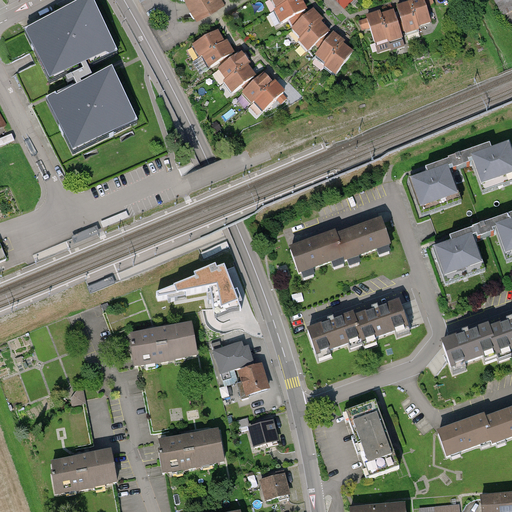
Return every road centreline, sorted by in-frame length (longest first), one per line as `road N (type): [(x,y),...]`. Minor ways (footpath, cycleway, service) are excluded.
road 1 (tertiary): [(124,0),(238,228),(299,405)]
road 2 (residential): [(299,405),(403,375),(443,328),(390,200)]
road 3 (residential): [(0,74),(67,206),(0,232)]
road 4 (residential): [(153,511),(132,452),(123,385),(89,314)]
